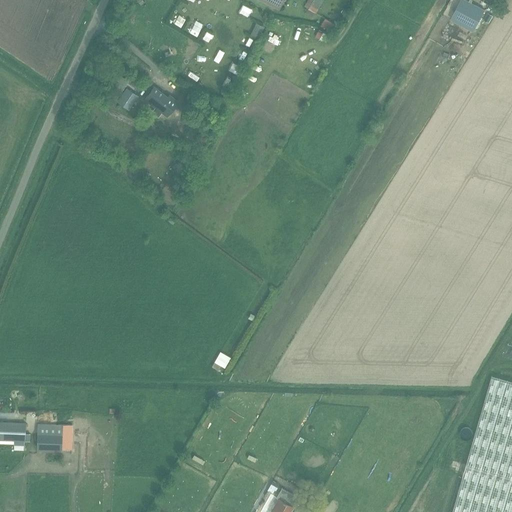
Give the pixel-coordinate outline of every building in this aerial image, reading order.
[(186,0),(184,7),(193,10),(196,2),(191,0),(186,0)] [(311,0),(306,9),(315,14),(322,0),(311,0)] [(465,0),(461,0),(451,20),(473,31),(484,10),(465,0)] [(171,29),(180,34),(186,25),(177,19),(171,29)] [(106,60),(98,69),(122,88),(129,78),(106,60)] [(295,60),(293,65),(307,70),(309,65),(295,60)] [(288,67),(287,71),(302,75),(303,71),(288,67)] [(202,91),(206,81),(196,77),(192,86),(202,91)] [(253,78),(250,81),(258,86),(261,83),(253,78)] [(154,87),(144,99),(167,116),(178,102),(169,95),(168,98),(154,87)] [(128,109),(136,99),(137,96),(127,89),(118,102),(128,109)] [(511,511),(511,382),(491,377),(452,511),(511,511)] [(0,440),(25,442),(26,424),(0,422),(0,440)] [(72,450),(72,424),(38,423),(37,449),(72,450)] [(276,498),(278,499),(270,511),(289,511),(293,507),(292,507),(297,498),(282,488),(276,498)]
